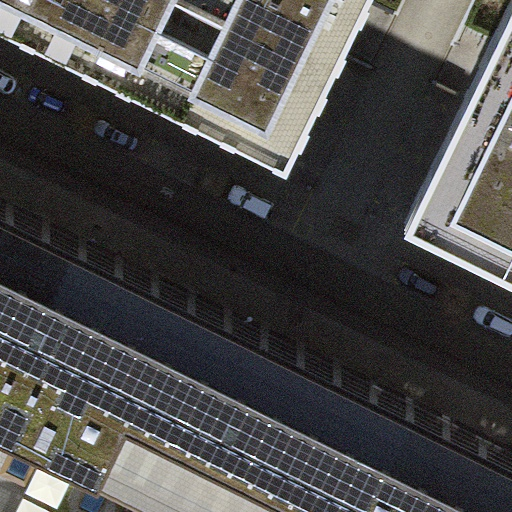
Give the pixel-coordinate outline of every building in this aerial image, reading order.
[(227,0),(0,0),(0,19),(84,60),(176,105),(227,0)] [(227,0),(176,105),(287,160),(348,35),(365,0),(227,0)] [(511,0),(471,84),(406,217),(511,268),(511,0)] [(0,419),(179,507),(262,342),(269,328),(86,239),(0,196),(0,419)] [(511,511),(511,446),(496,439),(269,328),(262,342),(179,507),(189,511),(511,511)]
